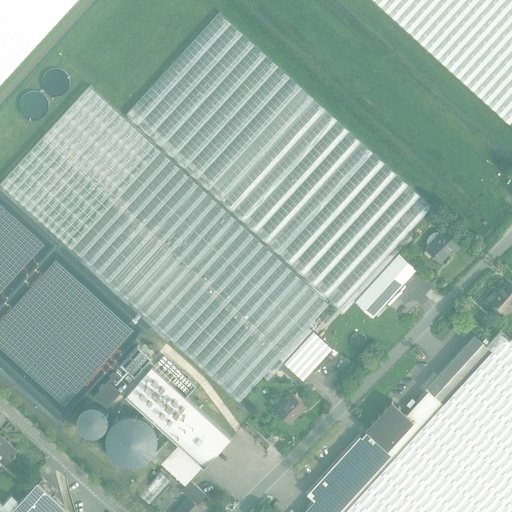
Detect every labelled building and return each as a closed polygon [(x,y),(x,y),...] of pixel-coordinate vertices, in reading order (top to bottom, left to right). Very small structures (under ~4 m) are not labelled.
[(0,0),(0,82),(75,0),(0,0)] [(511,0),(375,0),(509,122),(511,119),(511,0)] [(243,221),(339,308),(344,312),(355,301),(398,253),(412,238),(407,233),(432,206),(352,133),(276,65),(219,12),(171,64),(126,114),(243,221)] [(89,85),(0,182),(167,335),(239,401),(263,375),(268,379),(280,368),(314,331),(309,326),(328,303),(248,230),(89,85)] [(441,234),(438,232),(435,232),(433,233),(431,234),(429,236),(427,238),(427,240),(426,243),(429,246),(427,249),(439,260),(450,248),(452,250),(459,243),(445,230),(441,234)] [(416,269),(398,253),(355,301),(371,316),(416,269)] [(503,314),(511,304),(511,288),(506,283),(495,295),(493,293),(487,299),(503,314)] [(477,331),(486,338),(491,331),(483,325),(477,331)] [(345,511),(511,511),(511,339),(506,334),(502,330),(488,345),(494,350),(445,404),(345,511)] [(299,385),(304,380),(333,348),(314,331),(280,368),(299,385)] [(475,333),(426,387),(445,404),(494,350),(488,345),(475,333)] [(139,347),(123,364),(135,375),(151,358),(139,347)] [(206,467),(232,438),(152,365),(126,394),(206,467)] [(116,372),(94,396),(107,407),(129,384),(116,372)] [(438,398),(429,390),(408,412),(394,399),(367,428),(369,430),(363,436),(361,435),(307,493),(315,500),(303,511),(341,511),(396,454),(429,419),(424,414),(438,398)] [(305,404),(293,393),(278,410),(291,422),(298,414),(297,413),(305,404)] [(0,437),(0,460),(3,464),(16,450),(8,442),(7,443),(0,437)] [(171,480),(161,471),(140,494),(149,503),(171,480)] [(11,495),(2,505),(10,511),(69,511),(52,496),(57,491),(42,477),(37,482),(34,479),(24,490),(19,496),(16,500),(11,495)] [(198,511),(203,507),(199,504),(207,495),(191,480),(183,489),(190,496),(174,511),(198,511)] [(24,490),(19,486),(14,492),(19,496),(24,490)] [(0,511),(10,511),(2,505),(0,502),(0,511)]
